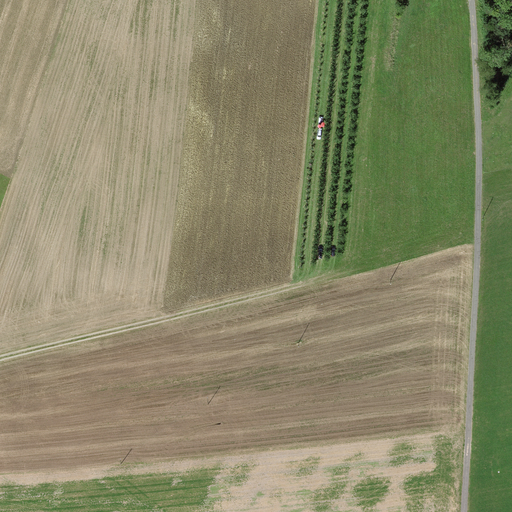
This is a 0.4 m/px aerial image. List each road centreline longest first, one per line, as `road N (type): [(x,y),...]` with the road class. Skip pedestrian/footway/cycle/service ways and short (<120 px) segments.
road 1 (track): [(470,0),(478,173),(462,511)]
road 2 (track): [(476,244),(178,315)]
road 3 (track): [(0,357),(178,315)]
